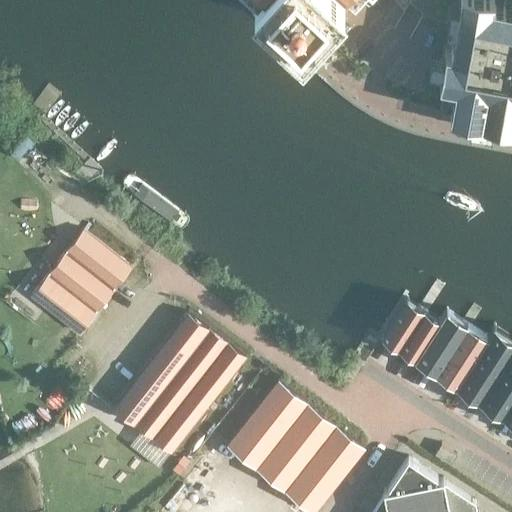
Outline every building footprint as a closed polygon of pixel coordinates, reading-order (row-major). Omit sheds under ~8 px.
[(271,0),(302,28),(304,27),(313,35),(338,8),(329,0),(271,0)] [(502,5),(503,0),(405,0),(410,4),(409,6),(416,10),(419,12),(422,13),(425,15),(430,18),(436,20),(440,22),(446,24),(455,26),(459,0),(493,0),(493,3),(502,5)] [(445,82),(439,110),(450,112),(450,114),(511,125),(511,7),(502,5),(493,3),(493,0),(459,0),(451,50),(445,49),(439,81),(445,82)] [(131,265),(83,228),(31,294),(79,332),(131,265)] [(399,347),(423,309),(406,298),(382,336),(399,347)] [(416,358),(440,320),(423,309),(399,347),(416,358)] [(436,371),(467,323),(447,310),(440,320),(416,358),(436,371)] [(188,311),(143,368),(113,406),(171,451),(201,413),(245,356),(188,311)] [(456,384),(487,336),(467,323),(436,371),(456,384)] [(479,399),(511,348),(511,336),(494,325),(487,336),(456,384),(479,399)] [(503,414),(511,400),(511,348),(479,399),(503,414)] [(364,445),(278,378),(227,442),(313,510),(364,445)] [(511,400),(503,414),(511,420),(511,400)] [(451,463),(457,453),(441,442),(434,453),(451,463)] [(479,511),(477,498),(408,454),(373,508),(370,511),(479,511)] [(172,468),(178,473),(189,459),(183,455),(172,468)]
